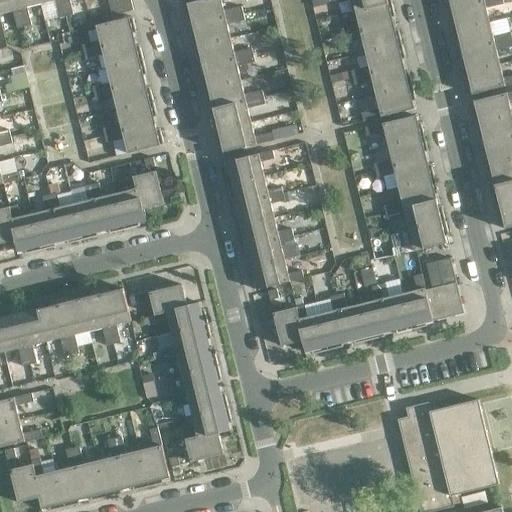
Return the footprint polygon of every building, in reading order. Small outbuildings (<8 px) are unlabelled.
[(24,27),(17,0),(0,0),(0,14),(13,11),(17,29),(24,27)] [(17,0),(24,27),(31,25),(27,8),(41,5),(39,0),(17,0)] [(66,17),(62,0),(39,0),(41,5),(55,1),(59,19),(66,17)] [(62,0),(66,17),(73,15),(69,0),(62,0)] [(133,11),(130,0),(111,0),(109,1),(113,16),(133,11)] [(224,11),(221,0),(204,0),(184,5),(188,21),(191,20),(192,26),(243,14),(241,7),(224,11)] [(334,0),(334,1),(338,0),(352,0),(355,11),(391,2),(390,0),(334,0)] [(445,0),(447,5),(450,4),(452,10),(490,0),(445,0)] [(503,4),(502,0),(490,0),(452,10),(453,16),(449,17),(453,32),(489,22),(486,8),(503,4)] [(395,17),(391,2),(355,11),(359,25),(341,29),(343,36),(393,24),(392,18),(395,17)] [(244,21),(243,14),(192,26),(194,32),(191,32),(194,47),(231,39),(227,25),(244,21)] [(137,33),(133,18),(96,26),(100,41),(83,46),(84,52),(135,40),(133,34),(137,33)] [(493,37),(489,22),(453,32),(457,46),(460,45),(462,51),(511,39),(510,32),(493,37)] [(395,30),(393,24),(343,36),(345,43),(362,39),(366,53),(402,44),(398,29),(395,30)] [(234,53),(231,39),(194,47),(198,62),(201,62),(203,67),(253,55),(251,49),(234,53)] [(511,46),(511,39),(462,51),(463,57),(459,58),(463,73),(499,64),(496,50),(511,46)] [(136,46),(135,40),(84,52),(86,59),(103,55),(107,69),(143,60),(140,45),(136,46)] [(334,41),(322,44),(326,56),(337,53),(334,41)] [(406,60),(402,44),(366,53),(369,67),(352,71),(353,78),(403,66),(402,60),(406,60)] [(255,62),(253,55),(203,67),(204,73),(201,74),(204,89),(241,80),(237,66),(255,62)] [(147,75),(143,60),(107,69),(110,83),(93,87),(95,94),(145,82),(143,76),(147,75)] [(511,75),(503,78),(499,64),(463,73),(467,88),(470,87),(472,94),(511,84),(511,75)] [(405,72),(403,66),(353,78),(355,85),(372,80),(376,95),(412,86),(408,71),(405,72)] [(244,95),(241,80),(204,89),(208,104),(211,103),(213,109),(263,97),(262,90),(244,95)] [(146,88),(145,82),(95,94),(96,101),(114,97),(117,111),(154,102),(150,87),(146,88)] [(416,101),(412,86),(376,95),(379,109),(362,113),(364,121),(414,109),(412,102),(416,101)] [(511,100),(511,91),(474,101),(475,108),(472,109),(475,124),(511,116),(508,101),(511,100)] [(265,104),(263,97),(213,109),(214,115),(211,116),(214,131),(251,122),(247,108),(265,104)] [(157,117),(154,102),(117,111),(121,125),(103,129),(105,136),(155,124),(154,118),(157,117)] [(418,123),(416,116),(366,128),(368,136),(385,132),(388,146),(425,137),(421,122),(418,123)] [(511,117),(511,116),(475,124),(479,139),(483,138),(484,144),(511,137),(511,117)] [(254,137),(251,122),(214,131),(218,146),(222,146),(223,152),(274,140),(272,132),(254,137)] [(157,130),(155,124),(105,136),(107,143),(124,139),(128,154),(164,145),(160,129),(157,130)] [(296,124),(277,129),(279,139),(298,134),(296,124)] [(0,132),(0,139),(11,137),(9,130),(0,132)] [(0,146),(12,144),(11,137),(0,139),(0,146)] [(428,152),(425,137),(388,146),(392,160),(374,164),(376,171),(426,159),(425,153),(428,152)] [(511,137),(484,144),(486,150),(482,151),(486,166),(511,159),(511,137)] [(274,159),(272,151),(226,162),(228,169),(224,170),(228,185),(264,176),(261,162),(274,159)] [(155,166),(153,158),(144,160),(146,168),(155,166)] [(428,165),(426,159),(376,171),(378,178),(395,174),(399,188),(435,179),(431,164),(428,165)] [(511,159),(486,166),(489,181),(493,180),(494,186),(511,181),(511,159)] [(2,176),(0,169),(0,184),(21,180),(19,172),(2,176)] [(125,179),(128,191),(138,188),(143,209),(164,204),(156,171),(125,179)] [(267,191),(264,176),(228,185),(231,200),(235,199),(236,205),(283,194),(281,187),(267,191)] [(439,194),(435,179),(399,188),(389,190),(392,204),(385,206),(386,213),(436,201),(435,195),(439,194)] [(511,181),(494,186),(496,192),(492,193),(496,208),(511,204),(511,181)] [(99,183),(92,185),(103,232),(109,230),(110,234),(125,230),(116,194),(102,197),(99,183)] [(103,232),(92,185),(85,187),(88,201),(74,204),(83,240),(97,237),(96,233),(103,232)] [(138,188),(128,191),(116,194),(125,230),(140,226),(139,223),(146,221),(143,209),(138,188)] [(285,203),(292,202),(290,193),(283,194),(285,203)] [(56,194),(50,195),(61,242),(67,240),(68,244),(83,240),(74,204),(60,208),(56,194)] [(284,201),(283,194),(236,205),(238,211),(234,212),(238,227),(274,218),(271,204),(284,201)] [(61,242),(50,195),(43,197),(46,211),(31,214),(40,251),(55,247),(54,243),(61,242)] [(438,207),(436,201),(386,213),(388,220),(405,216),(409,230),(445,221),(442,206),(438,207)] [(511,204),(496,208),(500,223),(503,222),(505,230),(511,227),(511,204)] [(0,244),(15,241),(10,220),(20,217),(17,205),(0,209),(0,244)] [(31,214),(20,217),(10,220),(15,241),(18,252),(24,251),(25,254),(40,251),(31,214)] [(278,233),(274,218),(238,227),(241,242),(245,242),(247,248),(293,236),(291,229),(278,233)] [(449,236),(445,221),(409,230),(412,244),(395,248),(397,256),(447,244),(445,237),(449,236)] [(374,228),(368,230),(371,239),(380,236),(379,231),(375,232),(374,228)] [(295,243),(293,236),(247,248),(248,254),(245,254),(248,269),(284,261),(281,246),(295,243)] [(457,283),(450,258),(437,261),(443,286),(457,283)] [(288,275),(284,261),(248,269),(252,284),(255,284),(257,290),(304,279),(302,271),(288,275)] [(443,286),(437,261),(426,264),(432,289),(443,286)] [(375,268),(362,271),(366,287),(378,284),(375,268)] [(425,290),(422,274),(414,276),(417,290),(403,293),(412,330),(427,326),(426,323),(433,321),(425,290)] [(386,283),(379,285),(390,332),(396,330),(397,334),(412,330),(403,293),(389,297),(386,283)] [(462,305),(457,283),(443,286),(432,289),(425,290),(433,321),(456,316),(455,312),(458,306),(462,305)] [(149,293),(154,313),(187,305),(182,285),(149,293)] [(390,332),(379,285),(372,286),(375,300),(361,304),(370,340),(385,337),(384,333),(390,332)] [(110,292),(109,286),(99,288),(113,344),(120,343),(116,325),(131,321),(123,288),(110,292)] [(113,344),(99,288),(90,290),(91,296),(80,299),(88,332),(102,328),(107,346),(113,344)] [(268,292),(270,300),(278,298),(277,290),(268,292)] [(343,294),(337,295),(348,342),(354,341),(355,344),(370,340),(361,304),(347,307),(343,294)] [(129,297),(131,306),(140,304),(138,295),(129,297)] [(348,342),(337,295),(330,297),(333,311),(320,314),(329,351),(343,347),(342,344),(348,342)] [(68,302),(67,296),(58,298),(71,355),(78,353),(74,335),(88,332),(80,299),(68,302)] [(71,355),(58,298),(48,301),(50,306),(38,309),(46,342),(60,339),(64,356),(71,355)] [(198,302),(187,305),(154,313),(156,324),(168,321),(171,334),(208,325),(204,309),(200,310),(198,302)] [(26,312),(25,306),(16,309),(29,365),(36,363),(32,346),(46,342),(38,309),(26,312)] [(294,308),(302,341),(305,353),(312,351),(313,355),(329,351),(320,314),(307,317),(304,306),(294,308)] [(302,341),(294,308),(273,313),(281,346),(302,341)] [(29,365),(16,309),(6,311),(8,317),(0,318),(0,336),(4,353),(18,349),(22,367),(29,365)] [(211,339),(208,325),(171,334),(175,347),(161,350),(162,357),(209,346),(208,340),(211,339)] [(210,351),(209,346),(162,357),(164,364),(178,360),(181,375),(218,366),(214,351),(210,351)] [(221,381),(218,366),(181,375),(185,389),(171,392),(173,399),(219,388),(218,382),(221,381)] [(144,384),(155,381),(154,373),(142,376),(144,384)] [(221,394),(219,388),(173,399),(174,406),(188,402),(191,416),(228,407),(224,393),(221,394)] [(33,402),(31,394),(0,401),(0,424),(19,420),(16,406),(33,402)] [(498,485),(477,400),(430,412),(428,403),(406,409),(408,418),(398,420),(419,505),(428,502),(430,511),(433,511),(453,507),(451,497),(498,485)] [(232,423),(228,407),(191,416),(195,429),(183,432),(185,442),(218,434),(230,431),(228,424),(232,423)] [(23,434),(19,420),(0,424),(0,448),(42,438),(40,430),(23,434)] [(170,479),(157,429),(149,430),(154,448),(140,451),(149,488),(164,484),(163,481),(170,479)] [(224,455),(218,434),(185,442),(190,463),(224,455)] [(121,437),(114,439),(127,490),(133,488),(134,492),(149,488),(140,451),(126,455),(121,437)] [(127,490),(114,439),(107,441),(112,458),(97,461),(106,498),(122,495),(121,491),(127,490)] [(79,447),(72,449),(85,500),(90,498),(91,502),(106,498),(97,461),(83,465),(79,447)] [(13,449),(5,451),(7,460),(15,458),(13,449)] [(85,500),(72,449),(65,451),(69,468),(56,471),(65,508),(80,505),(79,501),(85,500)] [(40,460),(37,450),(29,452),(31,462),(40,460)] [(169,459),(171,468),(179,466),(177,457),(169,459)] [(31,466),(39,499),(41,510),(48,509),(49,511),(65,508),(56,471),(43,475),(40,460),(31,462),(32,465),(31,466)] [(39,499),(31,466),(10,471),(17,504),(39,499)]
